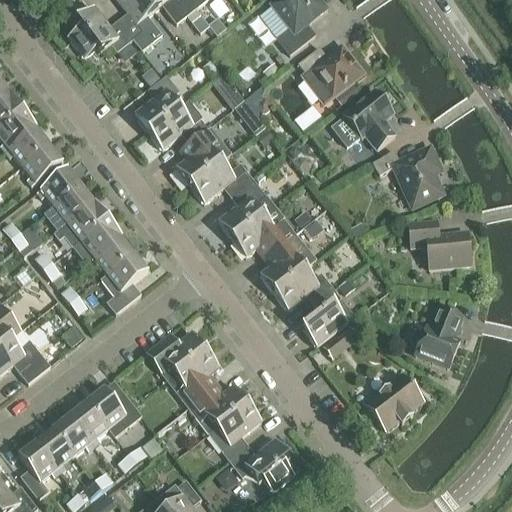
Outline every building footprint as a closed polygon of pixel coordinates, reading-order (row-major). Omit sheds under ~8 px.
[(148,21),(155,15),(142,0),(114,0),(128,18),(119,25),(134,44),(133,44),(143,56),(163,40),(148,21)] [(142,0),(155,15),(162,10),(177,29),(187,21),(200,38),(210,30),(209,29),(197,13),(186,0),(142,0)] [(186,0),(197,13),(213,0),(186,0)] [(278,43),(290,60),(316,40),(307,29),(328,13),(317,0),(282,0),(271,9),(290,33),(278,43)] [(118,57),(133,44),(134,44),(119,25),(110,32),(94,12),(76,26),(81,32),(69,41),(85,62),(97,52),(101,58),(112,49),(118,57)] [(218,40),(227,33),(218,22),(209,29),(210,30),(218,40)] [(333,101),(363,78),(343,51),(328,62),(320,52),(298,69),(307,80),(313,75),(333,101)] [(214,52),(205,59),(215,72),(224,65),(214,52)] [(274,67),(263,75),(270,83),(280,75),(274,67)] [(154,73),(142,82),(149,90),(161,81),(154,73)] [(239,79),(228,83),(233,99),(244,96),(239,79)] [(149,137),(180,113),(172,102),(180,96),(167,80),(148,95),(155,104),(135,120),(149,137)] [(0,106),(10,99),(9,98),(0,86),(0,106)] [(354,88),(336,101),(341,109),(359,95),(354,88)] [(366,140),(377,155),(396,140),(385,126),(394,118),(376,95),(344,119),(363,143),(366,140)] [(0,134),(24,115),(10,98),(9,98),(10,99),(0,106),(0,134)] [(255,104),(255,111),(259,116),(265,117),(270,113),(271,106),(267,101),(261,100),(255,104)] [(179,142),(187,151),(209,134),(196,118),(189,123),(180,113),(149,137),(163,155),(179,142)] [(1,151),(6,157),(37,133),(37,134),(38,133),(24,115),(0,134),(0,141),(5,148),(1,151)] [(266,132),(256,140),(264,151),(275,143),(266,132)] [(14,160),(23,171),(50,150),(37,134),(37,133),(6,157),(11,163),(14,160)] [(177,173),(191,191),(222,166),(230,161),(209,134),(187,151),(194,160),(177,173)] [(296,148),(288,154),(294,162),(301,156),(296,148)] [(37,189),(64,168),(50,150),(23,171),(31,182),(28,185),(32,191),(36,188),(37,189)] [(401,166),(394,155),(373,168),(380,180),(394,172),(413,213),(444,199),(432,173),(439,170),(431,152),(401,166)] [(221,195),(228,205),(254,185),(241,169),(231,177),(222,166),(191,191),(205,208),(221,195)] [(55,212),(82,191),(68,173),(41,194),(41,195),(38,198),(42,204),(46,201),(55,212)] [(219,227),(233,244),(275,212),(254,185),(228,205),(236,214),(219,227)] [(82,191),(55,212),(45,220),(58,237),(64,232),(95,208),(95,207),(82,191)] [(73,235),(81,246),(109,224),(95,207),(95,208),(64,232),(69,238),(73,235)] [(263,249),(270,258),(292,241),(280,225),(283,222),(275,212),(233,244),(246,262),(263,249)] [(305,215),(294,223),(300,231),(311,222),(305,215)] [(81,246),(74,252),(87,269),(91,266),(122,242),(122,243),(123,242),(109,224),(81,246)] [(317,224),(306,232),(313,242),(324,234),(317,224)] [(428,251),(430,274),(471,270),(468,237),(439,240),(437,226),(409,229),(411,253),(428,251)] [(361,227),(351,232),(356,243),(367,237),(361,227)] [(12,245),(20,239),(12,228),(3,234),(12,245)] [(261,280),(274,298),(306,273),(317,265),(295,238),(292,241),(270,258),(278,267),(261,280)] [(20,239),(12,245),(20,257),(29,250),(20,239)] [(99,269),(108,280),(135,259),(122,243),(122,242),(91,266),(96,272),(99,269)] [(44,275),(53,268),(44,257),(35,264),(44,275)] [(135,259),(108,280),(101,286),(114,303),(108,308),(117,319),(142,300),(133,289),(149,277),(135,259)] [(53,268),(44,275),(52,286),(61,279),(53,268)] [(305,302),(312,312),(334,295),(322,278),(314,284),(306,273),(274,298),(288,316),(305,302)] [(349,283),(338,291),(345,300),(356,292),(349,283)] [(70,309),(79,302),(70,291),(62,298),(70,309)] [(319,321),(303,334),(317,352),(343,332),(348,328),(356,322),(342,304),(334,295),(312,312),(319,321)] [(79,302),(70,309),(79,320),(88,314),(79,302)] [(0,352),(22,335),(1,309),(0,309),(0,352)] [(415,359),(449,373),(461,345),(455,342),(464,321),(440,312),(432,333),(427,331),(415,359)] [(333,364),(359,344),(350,331),(323,351),(333,364)] [(22,335),(0,352),(0,381),(14,370),(29,389),(51,372),(22,335)] [(162,363),(175,380),(207,356),(193,338),(173,353),(166,344),(147,359),(154,369),(162,363)] [(181,403),(189,413),(219,389),(212,380),(220,373),(207,356),(175,380),(188,397),(181,403)] [(365,409),(387,437),(400,426),(402,429),(413,421),(411,418),(425,407),(402,379),(365,409)] [(88,407),(109,434),(115,442),(142,421),(115,386),(88,407)] [(189,413),(196,422),(209,439),(248,409),(235,392),(226,398),(219,389),(189,413)] [(98,443),(109,434),(88,407),(71,420),(95,451),(101,447),(98,443)] [(262,427),(248,409),(209,439),(230,466),(249,452),(242,442),(262,427)] [(89,456),(95,451),(71,420),(54,434),(75,461),(86,452),(89,456)] [(64,469),(75,461),(54,434),(37,447),(61,478),(67,473),(64,469)] [(256,461),(249,452),(230,466),(243,483),(250,477),(259,488),(264,484),(271,492),(277,493),(291,483),(292,476),(285,468),(291,463),(276,445),(256,461)] [(19,461),(30,474),(21,482),(39,505),(49,497),(42,487),(52,479),(55,483),(61,478),(37,447),(19,461)] [(129,460),(136,469),(148,461),(141,452),(129,460)] [(136,469),(129,460),(118,469),(125,478),(136,469)] [(95,487),(102,496),(113,487),(107,478),(95,487)] [(0,511),(36,511),(21,492),(12,499),(0,483),(0,511)] [(187,486),(177,494),(174,490),(157,503),(163,511),(192,511),(201,505),(187,486)] [(102,496),(95,487),(84,496),(91,505),(102,496)] [(81,511),(85,509),(78,500),(67,509),(69,511),(81,511)] [(163,511),(157,503),(145,511),(163,511)]
